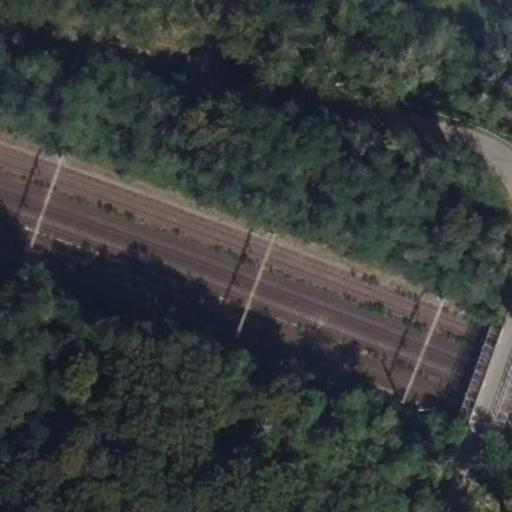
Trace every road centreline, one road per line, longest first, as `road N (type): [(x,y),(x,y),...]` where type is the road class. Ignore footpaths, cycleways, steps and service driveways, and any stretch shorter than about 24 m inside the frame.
road 1 (unclassified): [(511,170),(454,136),(0,31)]
road 2 (unclassified): [(457,511),(511,346)]
